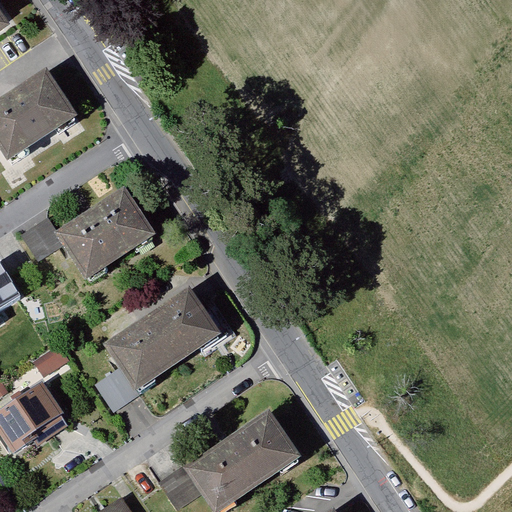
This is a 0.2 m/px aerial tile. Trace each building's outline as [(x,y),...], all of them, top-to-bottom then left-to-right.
[(0,36),(13,28),(0,10),(0,36)] [(0,112),(0,161),(11,178),(83,128),(50,79),(0,112)] [(126,199),(54,245),(61,255),(88,297),(160,250),(126,199)] [(44,230),(20,245),(37,271),(61,255),(54,245),(44,230)] [(2,270),(0,271),(0,327),(27,311),(2,270)] [(191,301),(104,361),(118,381),(136,407),(223,347),(191,301)] [(113,422),(136,407),(118,381),(94,396),(113,422)] [(39,393),(0,417),(0,457),(8,469),(65,433),(39,393)] [(272,418),(185,481),(185,483),(205,511),(237,511),(307,466),(303,459),(272,418)]
